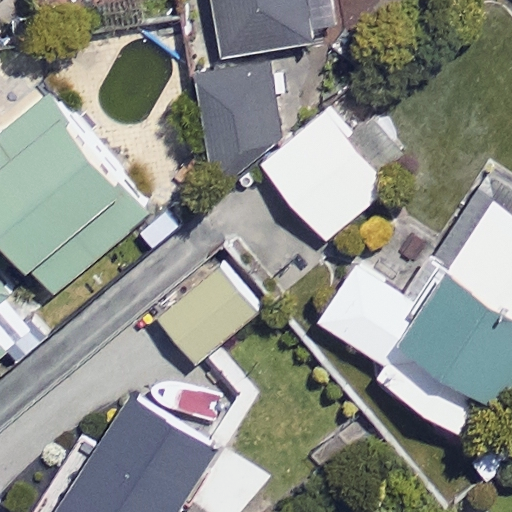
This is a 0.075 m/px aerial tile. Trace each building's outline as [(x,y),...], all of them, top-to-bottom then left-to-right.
[(219,0),(227,58),(338,43),(332,0),(219,0)] [(499,74),(474,43),(422,84),(447,115),(499,74)] [(260,168),(286,127),(271,60),(201,75),(223,176),(260,168)] [(0,238),(13,228),(65,291),(159,213),(60,93),(0,142),(0,362),(50,322),(0,261),(0,238)] [(398,186),(334,109),(270,162),(334,240),(398,186)] [(511,413),(511,209),(501,203),(438,309),(362,264),(328,322),(395,362),(385,379),(494,444),(511,413)] [(268,306),(227,261),(167,317),(208,361),(268,306)] [(186,511),(227,450),(145,397),(69,511),(186,511)]
